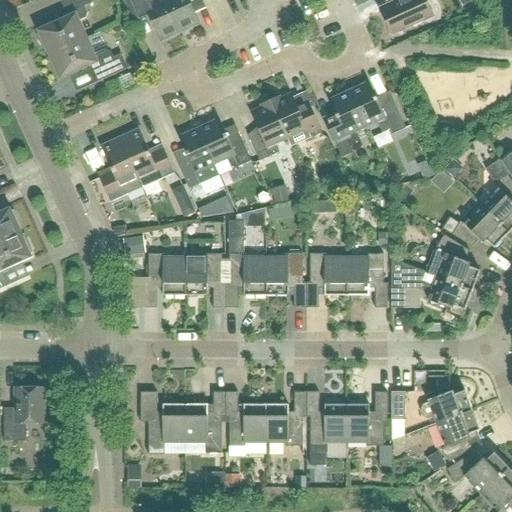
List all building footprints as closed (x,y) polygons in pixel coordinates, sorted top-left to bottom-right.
[(50,55),(87,39),(79,22),(87,18),(88,13),(85,6),(94,2),(92,0),(63,0),(61,1),(67,14),(65,19),(39,31),(40,34),(39,39),(43,47),(46,46),(50,55)] [(128,0),(135,15),(137,20),(148,15),(160,41),(180,32),(165,0),(128,0)] [(165,0),(180,32),(199,23),(188,0),(165,0)] [(391,34),(423,20),(433,16),(425,0),(393,0),(395,4),(380,10),(391,34)] [(94,55),(87,39),(50,55),(54,63),(50,65),(54,73),(59,75),(61,78),(86,67),(92,68),(98,82),(128,69),(121,54),(113,58),(110,51),(106,49),(94,55)] [(349,91),(365,128),(377,122),(382,133),(390,130),(392,135),(406,129),(393,100),(380,106),(369,82),(349,91)] [(323,117),(329,129),(342,158),(353,153),(351,148),(359,144),(354,133),(365,128),(349,91),(329,101),(334,112),(323,117)] [(270,101),(287,139),(298,134),(302,142),(322,134),(312,111),(301,116),(291,95),(280,100),(279,97),(270,101)] [(276,144),(287,139),(270,101),(261,105),(262,108),(251,113),(260,134),(250,139),(260,162),(279,153),(276,144)] [(219,119),(199,129),(215,165),(227,159),(232,170),(252,162),(241,138),(230,143),(219,119)] [(215,165),(199,129),(179,138),(189,161),(178,166),(189,190),(200,184),(220,176),(215,165)] [(120,138),(138,179),(149,174),(153,183),(175,173),(164,150),(151,155),(139,130),(120,138)] [(138,179),(120,138),(101,147),(113,173),(100,179),(110,202),(131,193),(127,184),(138,179)] [(511,153),(502,160),(511,174),(511,153)] [(498,189),(481,207),(509,233),(511,230),(511,181),(508,176),(498,161),(484,170),(498,189)] [(174,184),(160,186),(165,215),(194,210),(192,195),(177,198),(174,184)] [(224,187),(213,188),(215,205),(226,203),(224,187)] [(317,199),(317,219),(331,219),(332,200),(317,199)] [(494,249),(509,233),(481,207),(464,224),(460,222),(452,235),(472,248),(479,239),(488,248),(491,245),(494,249)] [(0,242),(20,233),(16,225),(19,223),(16,215),(11,213),(10,210),(0,214),(0,242)] [(0,289),(9,286),(3,274),(5,269),(31,257),(29,254),(31,249),(28,241),(24,242),(20,233),(0,242),(0,289)] [(426,273),(472,291),(480,271),(475,269),(477,266),(465,262),(469,251),(444,235),(435,249),(426,273)] [(146,236),(128,237),(129,254),(147,253),(146,236)] [(229,283),(226,283),(226,308),(238,308),(238,289),(244,289),(244,296),(266,296),(266,258),(246,258),(246,254),(244,254),(244,236),(229,236),(229,254),(229,283)] [(163,296),(185,296),(185,258),(165,258),(165,254),(148,254),(148,283),(145,283),(145,308),(157,308),(157,289),(163,289),(163,296)] [(206,258),(185,258),(185,296),(208,296),(208,289),(213,289),(213,308),(226,308),(226,283),(222,283),(222,254),(206,254),(206,258)] [(286,258),(266,258),(266,296),(288,296),(288,289),(294,289),(294,308),(306,308),(306,283),(303,283),(303,254),(286,254),(286,258)] [(325,296),(347,296),(347,258),(326,258),(326,254),(310,254),(310,283),(306,283),(306,308),(319,308),(319,289),(325,289),(325,296)] [(367,258),(347,258),(347,296),(369,296),(369,289),(375,289),(375,309),(388,309),(388,283),(384,283),(384,254),(367,254),(367,258)] [(391,260),(391,272),(391,308),(404,308),(404,290),(424,290),(426,285),(433,285),(428,300),(459,312),(460,309),(465,311),(472,291),(426,273),(391,260)] [(219,387),(233,386),(233,371),(218,372),(219,387)] [(43,423),(43,389),(16,389),(16,409),(4,409),(4,442),(27,442),(27,423),(43,423)] [(428,401),(428,403),(423,405),(420,410),(423,417),(428,419),(434,417),(436,424),(472,410),(465,391),(460,392),(459,389),(428,401)] [(185,443),(185,405),(163,405),(163,412),(157,412),(157,392),(141,393),(141,422),(148,422),(148,455),(165,455),(165,443),(185,443)] [(222,418),(226,418),(226,392),(213,392),(213,412),(208,412),(208,405),(185,405),(185,443),(206,443),(206,453),(222,453),(222,418)] [(266,443),(266,405),(244,405),(244,412),(238,412),(238,392),(226,392),(226,418),(229,418),(229,447),(246,447),(246,443),(266,443)] [(347,405),(347,443),(367,443),(367,447),(384,447),(384,423),(387,423),(388,392),(375,392),(375,412),(369,412),(369,405),(347,405)] [(391,420),(392,420),(392,440),(402,437),(402,420),(405,420),(405,393),(392,392),(391,420)] [(303,418),(306,418),(307,393),(294,393),(294,412),(288,412),(288,405),(266,405),(266,443),(286,443),(286,447),(303,447),(303,418)] [(347,443),(347,405),(324,405),(324,412),(319,412),(319,393),(307,393),(306,418),(310,418),(310,447),(310,465),(326,465),(326,443),(347,443)] [(480,430),(472,410),(436,424),(445,447),(441,449),(449,463),(469,450),(474,449),(470,438),(477,435),(475,432),(480,430)] [(481,495),(509,468),(494,453),(491,456),(488,453),(479,462),(471,454),(446,470),(455,483),(464,477),(481,495)] [(511,511),(511,471),(509,468),(481,495),(498,511),(511,511)]
